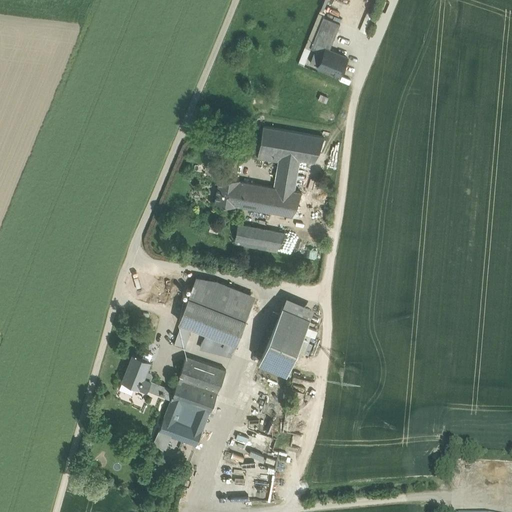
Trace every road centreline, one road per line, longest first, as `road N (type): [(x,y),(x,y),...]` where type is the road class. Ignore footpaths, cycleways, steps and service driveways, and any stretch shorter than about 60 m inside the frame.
road 1 (track): [(60,511),(142,237),(239,0)]
road 2 (track): [(262,511),(511,492)]
road 3 (track): [(187,511),(281,289)]
